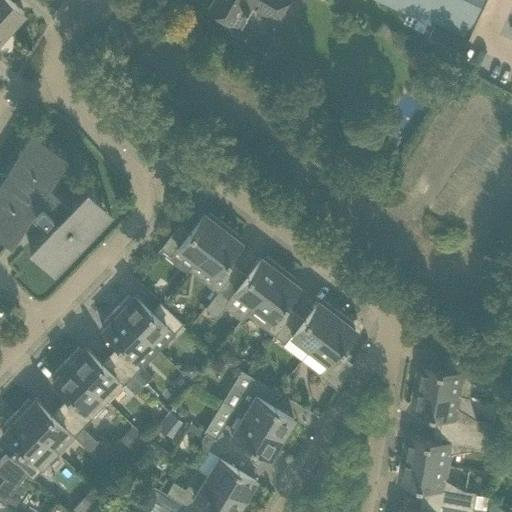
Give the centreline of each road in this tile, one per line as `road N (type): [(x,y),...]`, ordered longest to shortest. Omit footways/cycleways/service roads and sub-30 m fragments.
road 1 (residential): [(144,180),(178,165),(207,179),(376,303),(388,338),(381,354)]
road 2 (residential): [(144,180),(146,201),(130,229),(0,365)]
road 3 (residential): [(281,511),(381,354)]
road 4 (residential): [(381,354),(385,390),(364,511)]
road 5 (residential): [(55,84),(144,180)]
